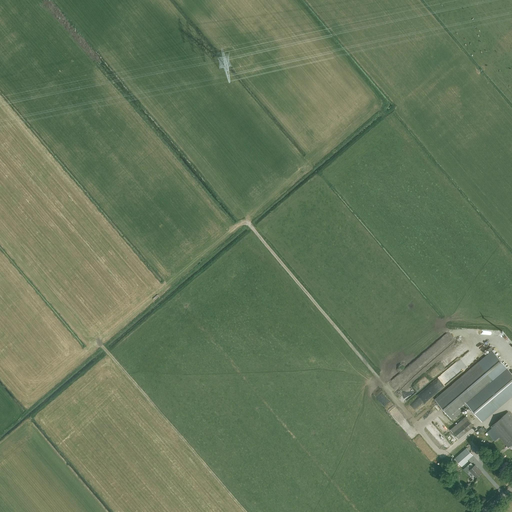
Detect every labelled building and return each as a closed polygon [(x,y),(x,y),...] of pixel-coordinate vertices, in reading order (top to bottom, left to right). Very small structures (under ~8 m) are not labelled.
[(435,399),(452,419),(469,405),(482,421),(511,394),(511,373),(492,350),(435,399)] [(452,368),(459,375),(467,366),(460,360),(452,368)] [(508,447),(511,443),(511,416),(508,412),(491,426),(508,447)] [(458,439),(473,426),(466,416),(450,430),(458,439)] [(459,464),(462,467),(468,461),(466,458),(471,453),(467,448),(452,461),(457,466),(459,464)] [(476,477),(482,472),(475,465),(474,466),(471,463),(468,466),(471,469),(470,470),(476,477)]
